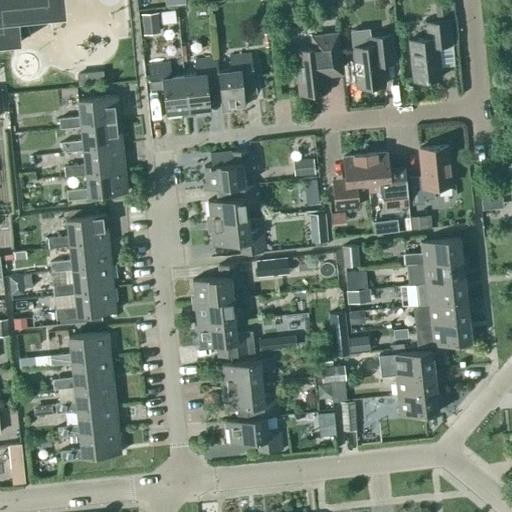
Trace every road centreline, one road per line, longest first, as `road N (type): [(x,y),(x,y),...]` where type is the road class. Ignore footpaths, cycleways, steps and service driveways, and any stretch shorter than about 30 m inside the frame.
road 1 (residential): [(182,482),(160,264),(171,206),(167,143),(297,129)]
road 2 (unclassified): [(182,482),(441,457)]
road 3 (residential): [(308,128),(471,112)]
road 4 (unclassified): [(0,500),(161,485)]
